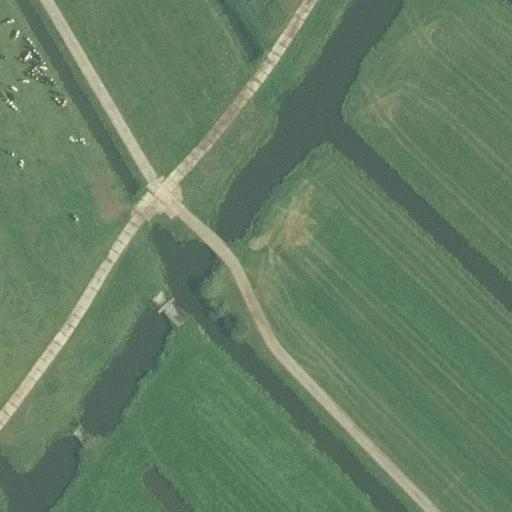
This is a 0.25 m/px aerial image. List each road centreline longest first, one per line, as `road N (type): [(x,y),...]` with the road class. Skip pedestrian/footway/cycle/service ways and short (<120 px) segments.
road 1 (track): [(436,511),(280,356),(236,268),(153,183),(45,0)]
road 2 (track): [(311,0),(207,144),(133,225),(0,424)]
